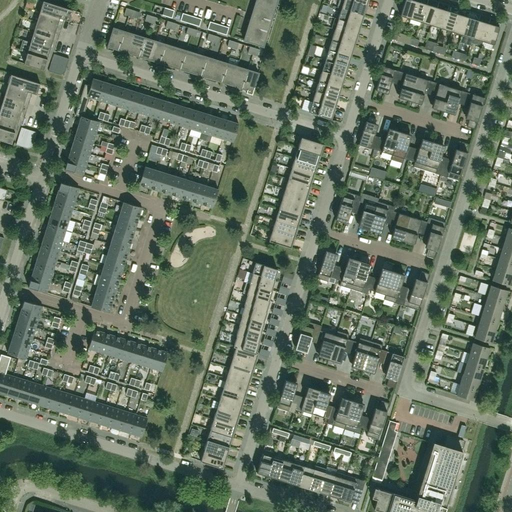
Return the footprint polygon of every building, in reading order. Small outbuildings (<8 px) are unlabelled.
[(263,46),(277,0),(255,0),(255,4),(252,13),(250,20),(248,19),(247,22),(249,22),(247,28),(243,40),(263,46)] [(363,15),(366,5),(349,0),(339,0),(337,7),(339,8),(363,15)] [(410,19),(415,0),(404,0),(400,15),(410,19)] [(420,22),(427,0),(415,0),(410,19),(420,22)] [(431,25),(438,1),(433,0),(427,0),(420,22),(431,25)] [(27,1),(25,7),(32,9),(34,3),(27,1)] [(69,20),(72,10),(43,1),(39,11),(69,20)] [(441,28),(448,5),(438,1),(431,25),(441,28)] [(451,31),(459,8),(448,5),(441,28),(451,31)] [(360,26),(363,15),(339,8),(338,11),(340,12),(338,19),(360,26)] [(462,35),(469,11),(459,8),(451,31),(462,35)] [(56,28),(59,18),(64,20),(69,21),(69,20),(39,11),(36,22),(56,28)] [(472,38),(479,14),(469,11),(462,35),(472,38)] [(482,41),(490,17),(479,14),(472,38),(482,41)] [(493,44),(500,21),(490,17),(482,41),(493,44)] [(360,26),(338,19),(336,18),(335,21),(337,22),(334,29),(356,36),(360,26)] [(53,38),(56,28),(36,22),(33,32),(53,38)] [(118,50),(124,31),(113,28),(106,49),(112,51),(113,48),(118,50)] [(356,36),(334,29),(332,29),(331,32),(333,32),(331,39),(353,46),(356,36)] [(128,53),(134,34),(124,31),(118,50),(128,53)] [(50,49),(53,38),(33,32),(30,42),(50,49)] [(139,56),(144,38),(134,34),(128,53),(139,56)] [(149,59),(155,41),(144,38),(139,56),(149,59)] [(353,46),(331,39),(329,39),(328,42),(330,43),(328,50),(350,57),(353,46)] [(159,62),(165,44),(155,41),(149,59),(159,62)] [(47,59),(50,49),(30,42),(27,53),(47,59)] [(169,69),(175,47),(165,44),(159,62),(164,64),(163,67),(169,69)] [(446,48),(436,45),(434,52),(444,55),(446,48)] [(180,69),(186,50),(175,47),(169,69),(174,70),(175,67),(180,69)] [(350,57),(328,50),(326,49),(325,52),(327,53),(325,60),(347,67),(350,57)] [(190,72),(196,54),(186,50),(180,69),(190,72)] [(43,70),(47,59),(27,53),(23,63),(43,70)] [(201,75),(207,57),(196,54),(190,72),(201,75)] [(404,63),(416,69),(420,60),(408,55),(404,63)] [(211,79),(217,60),(207,57),(201,75),(211,79)] [(347,67),(325,60),(323,59),(322,63),(324,63),(322,70),(343,77),(347,67)] [(222,82),(227,63),(217,60),(211,79),(222,82)] [(232,85),(238,67),(227,63),(222,82),(232,85)] [(56,69),(57,66),(50,64),(48,71),(55,73),(56,69)] [(65,72),(65,71),(66,68),(59,66),(58,70),(56,69),(55,73),(59,74),(60,75),(61,74),(62,74),(63,73),(64,72),(65,72)] [(387,94),(390,82),(396,84),(400,71),(382,66),(375,90),(387,94)] [(242,88),(248,70),(238,67),(232,85),(242,88)] [(252,94),(258,73),(248,70),(242,88),(246,90),(245,92),(252,94)] [(343,77),(322,70),(319,70),(319,73),(321,74),(318,81),(340,88),(343,77)] [(398,97),(409,100),(416,77),(400,71),(396,84),(401,86),(398,97)] [(36,94),(40,84),(40,83),(11,74),(7,85),(36,94)] [(424,93),(429,94),(433,82),(416,77),(409,100),(420,104),(424,93)] [(75,115),(81,117),(81,116),(83,117),(89,97),(98,100),(103,82),(93,78),(90,86),(84,84),(75,115)] [(340,88),(318,81),(316,80),(315,83),(317,84),(315,91),(337,98),(340,88)] [(114,85),(103,82),(98,100),(108,103),(114,85)] [(431,107),(442,111),(450,87),(433,82),(429,94),(435,96),(431,107)] [(24,101),(27,92),(32,93),(36,94),(7,85),(4,95),(24,101)] [(118,107),(124,88),(114,85),(108,103),(118,107)] [(457,103),(462,105),(466,92),(450,87),(442,111),(454,114),(457,103)] [(129,110),(134,91),(124,88),(118,107),(129,110)] [(337,98),(315,91),(313,90),(312,93),(314,94),(312,101),(334,108),(337,98)] [(139,113),(145,94),(134,91),(129,110),(139,113)] [(474,129),(484,97),(466,92),(462,105),(468,107),(465,118),(469,119),(466,127),(474,129)] [(149,116),(155,98),(145,94),(139,113),(149,116)] [(21,112),(24,101),(4,95),(1,106),(21,112)] [(160,119),(165,101),(155,98),(149,116),(160,119)] [(170,123),(176,104),(165,101),(160,119),(170,123)] [(334,108),(312,101),(310,101),(309,104),(311,104),(309,112),(331,119),(334,108)] [(180,126),(186,107),(176,104),(170,123),(180,126)] [(0,116),(18,122),(21,112),(1,106),(0,108),(0,116)] [(191,129),(197,111),(186,107),(180,126),(191,129)] [(201,132),(207,114),(197,111),(191,129),(201,132)] [(212,136),(217,117),(207,114),(201,132),(212,136)] [(0,128),(14,132),(18,122),(0,116),(0,128)] [(81,117),(77,127),(96,133),(99,122),(92,120),(88,118),(83,117),(81,116),(81,117)] [(222,139),(228,120),(217,117),(212,136),(222,139)] [(232,142),(238,124),(228,120),(222,139),(232,142)] [(379,137),(374,135),(377,124),(365,120),(358,144),(375,150),(379,137)] [(93,143),(96,133),(77,127),(74,137),(93,143)] [(391,155),(392,155),(399,131),(388,127),(385,139),(379,137),(375,150),(391,155)] [(0,139),(11,143),(14,132),(0,128),(0,139)] [(409,160),(412,147),(407,146),(411,135),(399,131),(392,155),(391,155),(390,159),(402,163),(403,158),(409,160)] [(319,154),(323,144),(299,136),(298,140),(300,141),(298,148),(319,154)] [(22,147),(24,143),(25,139),(18,137),(16,145),(22,147)] [(89,154),(93,143),(74,137),(71,148),(89,154)] [(413,166),(424,170),(433,141),(422,138),(418,149),(412,147),(409,160),(414,162),(413,166)] [(32,145),(33,142),(27,140),(26,143),(24,143),(22,147),(26,148),(27,148),(28,148),(30,148),(30,147),(31,147),(31,146),(32,146),(32,145)] [(440,175),(446,158),(441,156),(444,145),(433,141),(424,170),(440,175)] [(458,180),(469,144),(462,142),(459,150),(455,148),(454,150),(452,159),(446,158),(440,175),(458,180)] [(319,154),(298,148),(295,147),(294,150),(297,151),(294,158),(316,165),(319,154)] [(86,164),(89,154),(71,148),(68,158),(86,164)] [(316,165),(294,158),(292,157),(291,160),(293,161),(291,168),(313,175),(316,165)] [(83,175),(86,164),(68,158),(64,169),(83,175)] [(327,168),(329,160),(322,159),(320,166),(327,168)] [(149,188),(155,170),(145,167),(139,185),(149,188)] [(313,175),(291,168),(289,168),(288,171),(290,171),(288,179),(310,185),(313,175)] [(378,169),(376,177),(384,179),(386,171),(378,169)] [(160,192),(166,173),(155,170),(149,188),(160,192)] [(367,175),(358,172),(356,178),(365,181),(367,175)] [(170,195),(176,176),(166,173),(160,192),(170,195)] [(181,198),(186,180),(176,176),(170,195),(181,198)] [(307,196),(310,185),(288,179),(286,178),(285,181),(287,182),(285,189),(307,196)] [(191,201),(197,183),(186,180),(181,198),(191,201)] [(75,199),(79,188),(60,182),(57,193),(75,199)] [(201,204),(207,186),(197,183),(191,201),(201,204)] [(429,193),(430,188),(420,184),(418,190),(429,193)] [(212,208),(218,189),(207,186),(201,204),(212,208)] [(303,206),(307,196),(285,189),(283,188),(282,191),(284,192),(281,199),(303,206)] [(359,201),(360,201),(361,196),(344,191),(335,219),(346,223),(350,212),(355,213),(359,201)] [(72,209),(75,199),(57,193),(54,203),(72,209)] [(361,196),(360,201),(359,201),(355,213),(361,215),(357,226),(369,230),(369,228),(376,206),(377,201),(378,198),(362,193),(361,196)] [(303,206),(281,199),(279,199),(278,202),(280,202),(278,210),(300,216),(303,206)] [(389,224),(393,211),(395,207),(377,201),(376,206),(369,228),(369,230),(380,233),(383,222),(389,224)] [(138,218),(142,208),(123,202),(120,213),(138,218)] [(69,220),(72,209),(54,203),(50,214),(69,220)] [(300,216),(278,210),(276,209),(275,212),(277,213),(275,220),(297,227),(300,216)] [(403,238),(408,219),(409,216),(393,211),(389,224),(394,225),(391,237),(402,240),(403,238)] [(135,229),(138,218),(120,213),(117,223),(135,229)] [(66,230),(69,220),(50,214),(47,224),(66,230)] [(422,234),(425,224),(426,221),(409,216),(408,219),(403,238),(402,240),(413,244),(417,232),(422,234)] [(297,227),(275,220),(273,219),(272,222),(274,223),(272,230),(294,237),(297,227)] [(434,259),(445,222),(433,219),(432,223),(426,221),(425,224),(422,234),(428,236),(424,247),(428,248),(426,256),(434,258),(433,259),(434,259)] [(132,239),(135,229),(117,223),(113,233),(132,239)] [(62,240),(66,230),(47,224),(44,235),(62,240)] [(294,237),(272,230),(270,230),(269,233),(271,233),(268,241),(290,248),(294,237)] [(129,250),(132,239),(113,233),(110,244),(129,250)] [(59,251),(62,240),(44,235),(41,245),(59,251)] [(511,251),(511,240),(505,238),(502,248),(511,251)] [(125,260),(129,250),(110,244),(107,254),(125,260)] [(56,261),(59,251),(41,245),(38,255),(56,261)] [(511,263),(511,251),(502,248),(498,259),(511,263)] [(335,279),(339,266),(334,265),(337,253),(325,250),(316,278),(328,282),(330,277),(335,279)] [(122,270),(125,260),(107,254),(104,265),(122,270)] [(53,271),(56,261),(38,255),(34,266),(53,271)] [(339,285),(350,289),(359,260),(348,257),(344,268),(339,266),(335,279),(340,281),(339,285)] [(511,274),(511,263),(498,259),(495,269),(511,274)] [(368,289),(372,277),(367,275),(370,264),(359,260),(350,289),(362,292),(363,288),(368,289)] [(274,279),(277,269),(253,261),(252,265),(254,266),(252,273),(274,280),(274,279)] [(119,281),(122,270),(104,265),(100,275),(119,281)] [(50,282),(53,271),(34,266),(31,276),(50,282)] [(368,289),(385,294),(392,271),(381,267),(378,278),(372,277),(368,289)] [(509,285),(511,274),(495,269),(492,280),(509,285)] [(400,304),(405,287),(400,285),(404,274),(392,271),(385,294),(383,299),(400,304)] [(418,310),(429,273),(429,274),(421,271),(419,279),(415,278),(411,289),(405,287),(400,304),(418,310)] [(271,290),(274,280),(252,273),(250,272),(249,275),(251,276),(249,283),(272,290),(271,290)] [(116,291),(119,281),(100,275),(97,285),(116,291)] [(46,293),(50,282),(31,276),(28,287),(46,293)] [(268,300),(272,290),(249,283),(247,283),(247,286),(249,287),(246,294),(269,301),(269,300),(268,300)] [(504,301),(507,290),(488,284),(485,295),(504,301)] [(112,301),(116,291),(97,285),(94,296),(112,301)] [(275,308),(275,307),(272,316),(281,319),(289,291),(281,288),(275,308)] [(269,301),(246,294),(245,293),(244,296),(246,297),(244,304),(266,311),(269,301)] [(501,311),(504,301),(485,295),(481,305),(501,311)] [(109,312),(112,301),(94,296),(91,306),(109,312)] [(39,317),(42,306),(24,300),(20,311),(39,317)] [(263,321),(266,311),(244,304),(242,304),(241,307),(243,308),(241,315),(264,322),(264,321),(263,321)] [(497,322),(501,311),(481,305),(478,316),(497,322)] [(35,327),(39,317),(20,311),(17,321),(35,327)] [(264,322),(241,315),(240,314),(239,317),(241,318),(238,325),(261,332),(260,332),(264,322)] [(494,332),(497,322),(478,316),(475,326),(494,332)] [(306,352),(310,341),(315,343),(319,330),(320,330),(321,326),(303,320),(294,349),(306,352)] [(32,338),(35,327),(17,321),(14,332),(32,338)] [(261,332),(238,325),(237,325),(236,328),(238,329),(236,336),(258,343),(258,342),(261,332)] [(491,343),(494,332),(475,326),(472,337),(491,343)] [(99,351),(105,333),(94,330),(88,348),(99,351)] [(336,335),(335,335),(320,330),(319,330),(315,343),(321,344),(317,356),(328,359),(336,335)] [(343,351),(348,353),(352,340),(347,339),(349,334),(337,331),(335,335),(336,335),(328,359),(340,363),(340,361),(343,351)] [(29,348),(32,338),(14,332),(11,342),(29,348)] [(109,354),(115,336),(105,333),(99,351),(109,354)] [(258,343),(236,336),(234,335),(233,338),(235,339),(233,346),(257,354),(258,353),(255,353),(258,343)] [(120,358),(125,339),(115,336),(109,354),(120,358)] [(362,369),(370,341),(359,338),(358,342),(352,340),(348,353),(354,355),(351,366),(362,369)] [(130,361),(136,342),(125,339),(120,358),(130,361)] [(377,362),(382,363),(386,351),(381,349),(382,345),(370,341),(362,369),(373,373),(377,362)] [(26,359),(29,348),(11,342),(7,353),(26,359)] [(140,364),(146,346),(136,342),(130,361),(140,364)] [(486,358),(489,348),(472,342),(469,353),(486,358)] [(151,367),(156,349),(146,346),(140,364),(151,367)] [(254,364),(257,354),(233,346),(232,349),(235,350),(232,357),(254,364)] [(161,371),(167,352),(156,349),(151,367),(161,371)] [(393,388),(403,356),(386,351),(382,363),(388,365),(384,376),(388,378),(386,385),(393,388)] [(483,369),(486,358),(469,353),(466,363),(483,369)] [(0,392),(6,394),(12,376),(5,374),(10,357),(1,354),(0,355),(0,392)] [(254,364),(232,357),(230,357),(229,360),(231,360),(229,368),(251,374),(254,364)] [(480,379),(483,369),(466,363),(463,374),(480,379)] [(251,374),(229,368),(227,367),(226,370),(228,371),(226,378),(248,385),(251,374)] [(476,390),(480,379),(463,374),(459,384),(476,390)] [(12,376),(6,394),(16,397),(22,379),(12,376)] [(245,395),(248,385),(226,378),(224,377),(223,380),(225,381),(223,388),(245,395)] [(27,401),(32,382),(22,379),(16,397),(27,401)] [(297,383),(285,379),(276,408),(294,413),(295,409),(295,408),(299,396),(293,394),(297,383)] [(37,404),(43,385),(32,382),(27,401),(37,404)] [(473,400),(476,390),(459,384),(456,395),(473,400)] [(47,407),(53,389),(43,385),(37,404),(47,407)] [(295,409),(311,413),(319,390),(308,386),(304,397),(299,396),(295,408),(295,409)] [(241,405),(245,395),(223,388),(221,388),(220,391),(222,391),(219,399),(241,405)] [(58,410),(64,392),(53,389),(47,407),(58,410)] [(332,406),(327,404),(330,395),(330,393),(319,390),(311,413),(328,419),(332,406)] [(68,414),(74,395),(64,392),(58,410),(68,414)] [(79,417),(84,398),(74,395),(68,414),(79,417)] [(345,424),(352,400),(341,397),(340,399),(338,408),(332,406),(328,419),(326,423),(344,429),(345,424)] [(89,420),(95,402),(84,398),(79,417),(89,420)] [(241,405),(219,399),(217,398),(216,401),(219,402),(216,409),(238,416),(241,405)] [(365,416),(360,415),(363,406),(364,404),(352,400),(345,424),(361,429),(365,416)] [(378,439),(387,407),(389,403),(381,401),(379,408),(375,407),(371,418),(365,416),(361,429),(367,431),(366,435),(378,439)] [(99,423),(105,405),(95,402),(89,420),(99,423)] [(110,426),(115,408),(105,405),(99,423),(110,426)] [(120,430),(126,411),(115,408),(110,426),(120,430)] [(238,416),(216,409),(214,408),(213,411),(215,412),(213,419),(235,426),(238,416)] [(130,433),(136,414),(126,411),(120,430),(130,433)] [(141,436),(147,418),(136,414),(130,433),(141,436)] [(235,426),(213,419),(211,419),(210,422),(212,422),(210,429),(232,436),(235,426)] [(382,480),(397,431),(394,431),(396,423),(389,420),(374,468),(369,486),(372,477),(377,478),(382,480)] [(232,436),(210,429),(208,429),(207,432),(209,433),(207,440),(228,447),(232,436)] [(443,511),(462,451),(460,451),(463,441),(446,435),(443,445),(433,443),(418,490),(415,500),(422,502),(418,511),(443,511)] [(225,457),(228,447),(207,440),(205,439),(204,442),(206,443),(203,450),(225,457)] [(225,457),(203,450),(201,449),(200,453),(202,453),(200,461),(222,468),(225,457)] [(267,475),(273,456),(274,453),(263,449),(256,472),(267,475)] [(283,459),(273,456),(267,475),(277,479),(283,459)] [(293,462),(283,459),(277,479),(287,482),(293,462)] [(298,485),(304,466),(305,462),(294,459),(293,462),(287,482),(298,485)] [(318,491),(325,469),(315,465),(314,469),(308,488),(318,491)] [(314,469),(304,466),(298,485),(308,488),(314,469)] [(329,495),(336,472),(335,472),(336,470),(327,467),(326,469),(325,469),(318,491),(329,495)] [(339,498),(346,475),(336,472),(329,495),(339,498)] [(361,493),(365,481),(346,475),(339,498),(350,501),(353,491),(361,493)] [(385,510),(390,493),(390,492),(374,487),(371,497),(376,499),(373,509),(383,511),(384,509),(385,510)] [(395,511),(400,496),(400,495),(390,492),(390,493),(385,510),(387,511),(395,511)] [(406,511),(410,499),(411,499),(400,495),(400,496),(395,511),(406,511)] [(418,511),(422,502),(415,500),(411,499),(410,499),(406,511),(418,511)]
